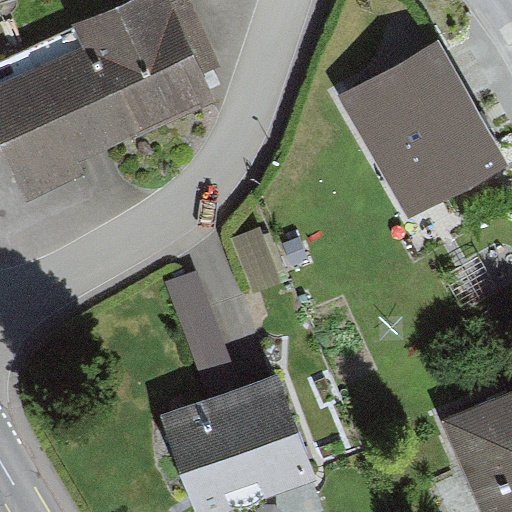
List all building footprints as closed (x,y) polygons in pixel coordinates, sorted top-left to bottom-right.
[(76,0),(95,43),(0,82),(0,148),(20,198),(83,172),(69,139),(203,83),(168,0),(76,0)] [(431,42),(350,89),(420,208),(501,161),(431,42)] [(257,281),(284,274),(270,223),(243,230),(257,281)] [(280,361),(162,404),(201,511),(319,469),(280,361)] [(511,511),(511,377),(421,419),(464,511),(511,511)]
